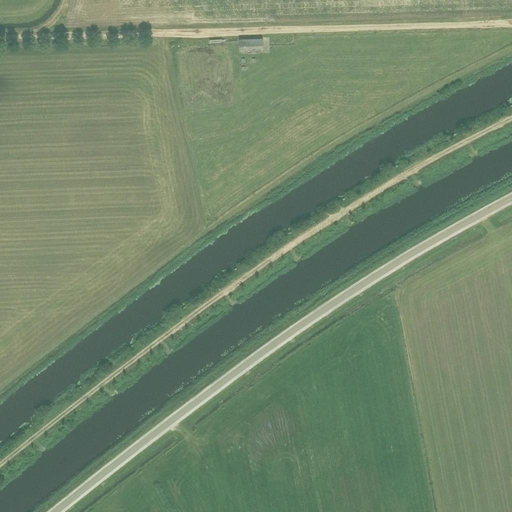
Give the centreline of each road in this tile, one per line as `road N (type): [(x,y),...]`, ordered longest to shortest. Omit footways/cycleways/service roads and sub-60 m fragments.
road 1 (track): [(0,465),(252,271),(511,117)]
road 2 (track): [(511,49),(342,139),(75,325),(0,388)]
road 3 (unclassified): [(56,511),(325,309),(511,198)]
road 4 (track): [(511,24),(0,37)]
